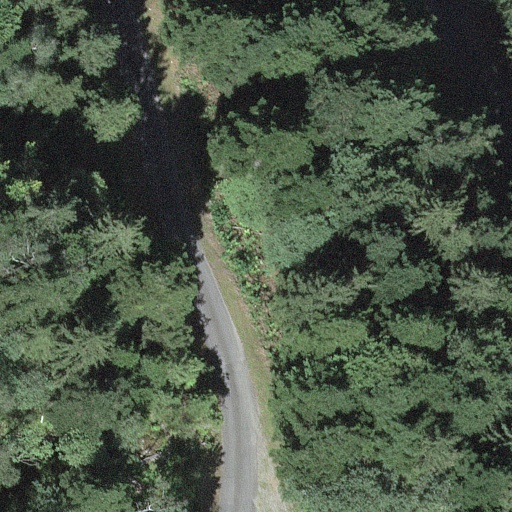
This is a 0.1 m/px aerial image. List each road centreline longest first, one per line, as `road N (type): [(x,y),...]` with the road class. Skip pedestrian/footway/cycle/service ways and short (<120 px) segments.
road 1 (track): [(115,0),(238,422),(238,511)]
road 2 (track): [(511,116),(430,0)]
